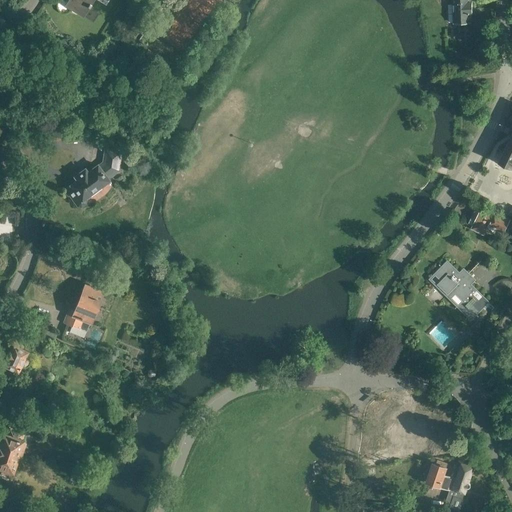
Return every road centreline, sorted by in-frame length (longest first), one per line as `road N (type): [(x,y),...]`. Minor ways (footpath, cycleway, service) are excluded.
road 1 (residential): [(355,381),(368,307),(475,155),(506,79)]
road 2 (residential): [(160,511),(190,439),(236,391),(355,381)]
road 3 (residential): [(0,314),(34,235),(26,193),(0,152)]
road 4 (residential): [(343,511),(355,381)]
